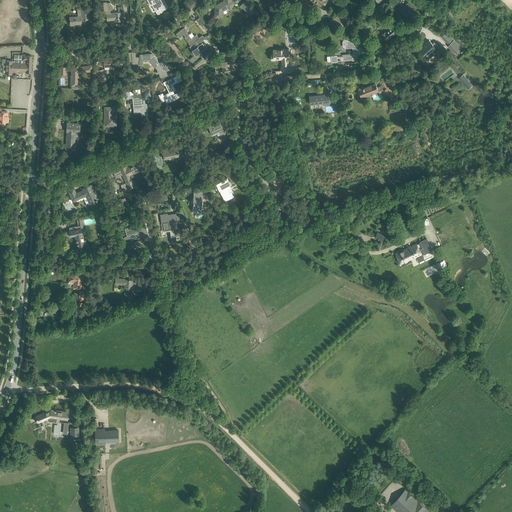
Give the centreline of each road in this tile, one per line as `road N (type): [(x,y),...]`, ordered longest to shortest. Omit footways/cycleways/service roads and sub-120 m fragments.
road 1 (residential): [(278,209),(255,232),(199,259),(156,266),(90,261),(55,249),(49,181)]
road 2 (unclassified): [(235,97),(274,80),(363,69),(445,3)]
road 3 (tertiary): [(6,390),(29,182)]
road 4 (unclassified): [(49,181),(214,104)]
road 5 (track): [(167,300),(300,224),(278,209)]
road 6 (track): [(83,385),(157,390),(224,426)]
road 7 (track): [(224,426),(226,415),(189,359),(167,300)]
road 8 (tertiary): [(29,182),(40,47)]
road 9 (unknown): [(300,224),(370,248),(424,235)]
road 10 (residential): [(163,36),(40,47)]
road 11 (residential): [(278,209),(241,144),(235,97)]
road 12 (track): [(224,426),(309,511)]
